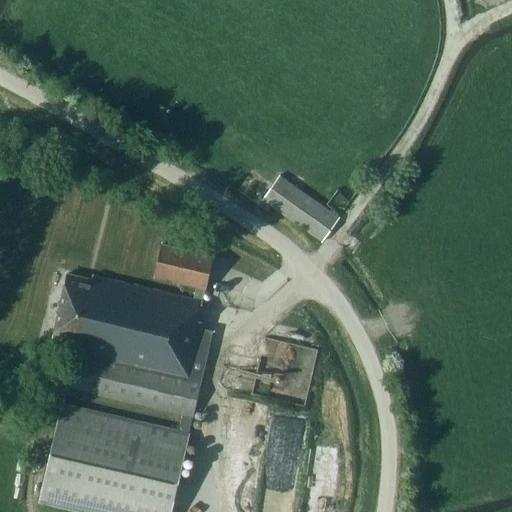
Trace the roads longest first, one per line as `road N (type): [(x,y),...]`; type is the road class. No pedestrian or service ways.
road 1 (unclassified): [(382,511),(389,438),(377,379),(351,324),(314,275),(207,195),(0,78)]
road 2 (track): [(314,275),(428,110),(451,62),(456,25),(449,0)]
